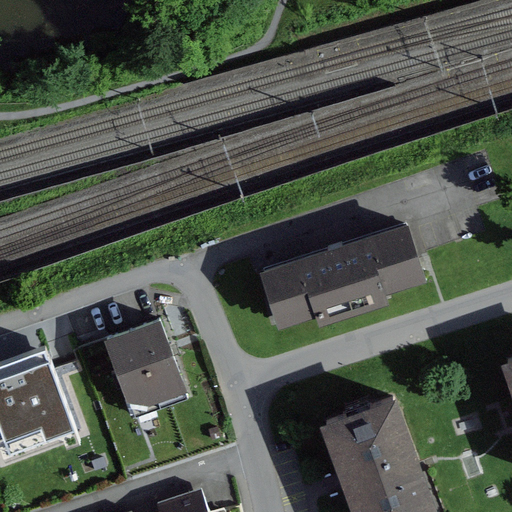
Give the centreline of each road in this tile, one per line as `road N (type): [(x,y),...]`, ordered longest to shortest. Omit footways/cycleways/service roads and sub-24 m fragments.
road 1 (residential): [(196,280),(213,253),(465,168)]
road 2 (residential): [(237,381),(511,293)]
road 3 (residential): [(196,280),(176,270),(152,272),(0,324)]
road 4 (residential): [(256,451),(69,511)]
